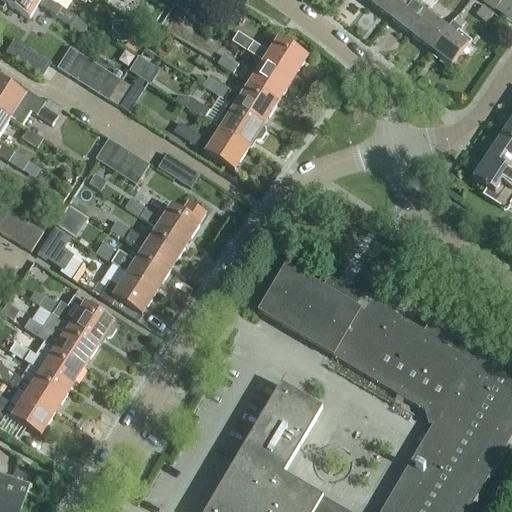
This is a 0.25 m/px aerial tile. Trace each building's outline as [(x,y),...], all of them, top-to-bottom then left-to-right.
[(44,0),(3,0),(1,4),(30,23),(44,0)] [(179,0),(174,7),(190,17),(201,0),(179,0)] [(372,0),(368,5),(389,21),(405,0),(372,0)] [(405,0),(389,21),(410,38),(429,13),(412,0),(405,0)] [(504,0),(478,0),(495,13),(505,0),(504,0)] [(56,19),(71,29),(77,20),(62,10),(56,19)] [(410,38),(431,54),(447,33),(447,32),(439,26),(442,22),(429,13),(410,38)] [(447,33),(431,54),(452,70),(471,45),(459,36),(462,33),(452,25),(447,32),(447,33)] [(135,45),(135,31),(113,31),(113,42),(119,46),(135,45)] [(232,45),(248,54),(254,45),(238,35),(232,45)] [(279,42),(264,65),(293,84),(308,61),(279,42)] [(25,50),(16,65),(25,71),(33,57),(28,54),(29,53),(25,50)] [(58,72),(68,78),(81,58),(70,51),(58,72)] [(68,78),(78,85),(91,64),(81,58),(68,78)] [(218,67),(233,77),(239,68),(224,58),(218,67)] [(78,85),(88,91),(101,71),(91,64),(78,85)] [(129,75),(140,82),(147,71),(136,64),(129,75)] [(264,65),(250,88),(279,107),(293,84),(264,65)] [(88,91),(98,97),(111,77),(101,71),(88,91)] [(98,97),(108,104),(121,83),(111,77),(98,97)] [(0,114),(22,129),(23,129),(31,116),(52,129),(58,120),(43,110),(46,107),(28,95),(25,98),(0,81),(0,114)] [(203,90),(225,104),(231,95),(209,81),(203,90)] [(121,83),(108,104),(118,110),(131,90),(121,83)] [(250,88),(235,111),(264,129),(279,107),(250,88)] [(178,100),(176,104),(189,113),(195,104),(191,101),(178,100)] [(189,113),(204,123),(210,113),(195,104),(189,113)] [(215,129),(221,133),(250,152),(255,144),(256,145),(262,144),(266,137),(265,132),(263,131),(264,129),(235,111),(229,107),(215,129)] [(0,114),(0,140),(7,130),(17,136),(22,129),(0,114)] [(511,123),(502,139),(511,145),(511,123)] [(174,136),(196,150),(202,140),(180,126),(174,136)] [(44,143),(28,133),(22,142),(38,152),(44,143)] [(250,152),(221,133),(206,157),(235,175),(250,152)] [(511,145),(502,139),(487,161),(511,176),(511,145)] [(96,163),(106,169),(119,149),(109,143),(96,163)] [(0,146),(0,158),(9,164),(14,156),(0,146)] [(106,169),(116,176),(129,155),(119,149),(106,169)] [(116,176),(126,182),(139,162),(129,155),(116,176)] [(8,165),(23,175),(29,165),(14,156),(9,164),(8,165)] [(511,205),(511,176),(487,161),(472,183),(487,192),(483,199),(504,213),(508,212),(511,205)] [(139,162),(126,182),(137,189),(150,168),(139,162)] [(0,192),(8,198),(14,188),(0,179),(0,192)] [(100,194),(105,186),(95,179),(90,188),(100,194)] [(54,197),(49,205),(54,209),(60,200),(54,197)] [(125,212),(141,221),(146,212),(131,202),(125,212)] [(172,209),(157,232),(186,251),(201,228),(199,226),(206,216),(189,205),(182,216),(172,209)] [(0,215),(0,236),(1,237),(14,217),(3,210),(0,215)] [(1,237),(11,243),(23,223),(14,217),(1,237)] [(11,243),(21,250),(34,229),(23,223),(11,243)] [(111,234),(143,255),(172,273),(186,251),(157,232),(149,246),(117,225),(111,234)] [(21,250),(31,256),(44,236),(34,229),(21,250)] [(64,253),(71,242),(56,232),(37,260),(46,265),(47,264),(64,275),(74,259),(64,253)] [(96,257),(97,257),(111,267),(117,258),(102,248),(96,257)] [(127,279),(128,279),(129,278),(157,296),(172,273),(143,255),(127,279)] [(208,511),(467,511),(481,489),(483,490),(483,489),(481,488),(496,463),(498,464),(499,463),(497,462),(511,436),(511,363),(482,346),(437,314),(424,336),(331,281),(330,280),(322,293),(287,272),(287,271),(286,270),(259,317),(260,318),(261,316),(278,327),(277,328),(279,329),(279,327),(296,338),(296,339),(297,339),(297,338),(314,348),(314,350),(315,350),(316,349),(333,359),(332,361),(334,361),(425,415),(429,429),(436,427),(437,427),(422,453),(420,452),(419,453),(421,454),(406,479),(404,478),(404,479),(406,480),(391,506),(389,505),(388,506),(390,507),(386,511),(341,511),(284,478),(323,412),(281,389),(208,511)] [(129,278),(128,279),(120,293),(109,286),(99,302),(112,310),(116,303),(131,313),(139,318),(142,320),(157,296),(129,278)] [(35,296),(30,303),(39,309),(44,302),(35,296)] [(114,327),(115,326),(75,300),(68,311),(61,306),(59,309),(45,300),(44,302),(39,309),(39,310),(53,319),(100,349),(105,340),(107,341),(112,340),(116,332),(115,328),(114,327)] [(116,303),(112,310),(134,325),(139,318),(131,313),(116,303)] [(0,318),(13,326),(20,315),(7,307),(0,318)] [(24,333),(56,353),(85,372),(100,349),(53,319),(44,332),(30,323),(24,333)] [(10,355),(16,359),(25,365),(31,356),(16,346),(10,355)] [(56,353),(42,376),(71,394),(85,372),(56,353)] [(0,370),(0,381),(19,393),(56,417),(71,394),(42,376),(33,390),(16,379),(16,378),(1,369),(0,370)] [(56,417),(19,393),(10,407),(0,401),(0,427),(6,418),(12,422),(41,440),(56,417)] [(32,474),(19,468),(14,479),(28,485),(32,474)] [(0,478),(0,511),(21,511),(30,489),(0,478)]
